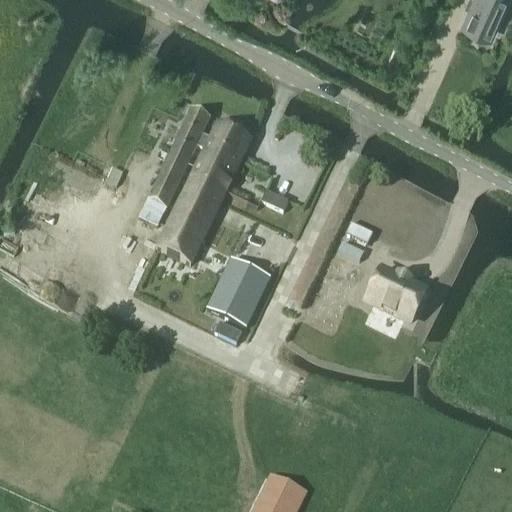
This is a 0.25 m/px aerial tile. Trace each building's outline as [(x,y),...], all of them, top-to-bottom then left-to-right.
[(468,8),(462,24),(491,37),(507,0),(466,0),(464,6),(468,8)] [(405,49),(397,44),(389,59),(397,64),(405,49)] [(191,115),(139,222),(158,231),(195,151),(196,151),(201,141),(200,140),(208,124),(191,115)] [(203,155),(156,254),(191,270),(251,145),(217,128),(209,144),(201,141),(196,151),(203,155)] [(111,173),(106,185),(105,187),(116,192),(122,177),(111,173)] [(265,196),(260,207),(282,217),(287,206),(265,196)] [(230,265),(206,315),(245,333),(269,284),(230,265)] [(381,277),(366,307),(372,310),(403,325),(409,328),(424,297),(381,277)] [(218,328),(213,339),(235,349),(241,338),(218,328)] [(270,503),(265,511),(296,511),(303,498),(270,483),(262,499),(270,503)]
